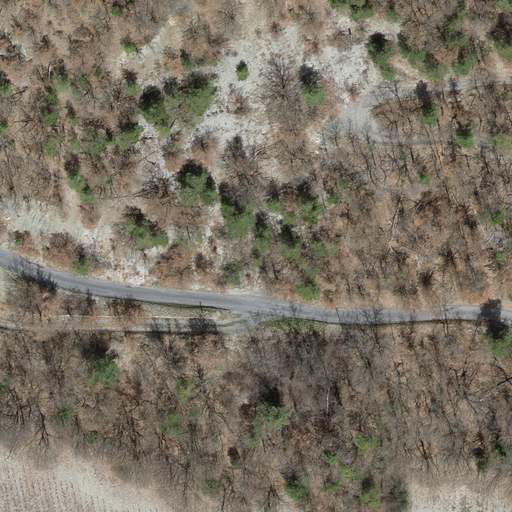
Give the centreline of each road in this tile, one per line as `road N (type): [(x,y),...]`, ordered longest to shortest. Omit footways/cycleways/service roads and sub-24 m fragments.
road 1 (unclassified): [(511,318),(371,316),(36,278),(0,255)]
road 2 (track): [(511,81),(431,99),(419,113),(427,132),(511,181)]
